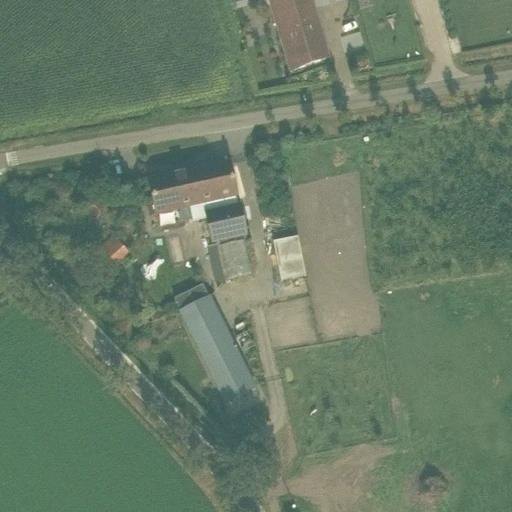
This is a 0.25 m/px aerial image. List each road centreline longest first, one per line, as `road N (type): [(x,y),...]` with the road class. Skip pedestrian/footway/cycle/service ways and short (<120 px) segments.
road 1 (unclassified): [(0,167),(511,71)]
road 2 (unclassified): [(246,511),(212,464),(0,250)]
